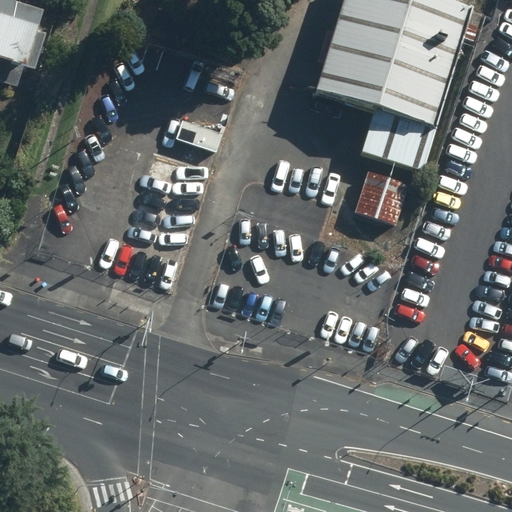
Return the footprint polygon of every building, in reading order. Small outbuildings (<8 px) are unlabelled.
[(43,44),(50,46),(62,6),(42,0),(0,0),(0,62),(1,59),(35,69),(43,44)] [(357,149),(424,171),(478,4),(465,0),(329,0),(298,97),(367,119),(357,149)] [(136,176),(143,178),(138,194),(186,210),(192,194),(202,197),(209,173),(144,152),(136,176)] [(412,185),(371,172),(358,215),(399,228),(412,185)] [(194,219),(140,202),(128,240),(182,257),(194,219)]
